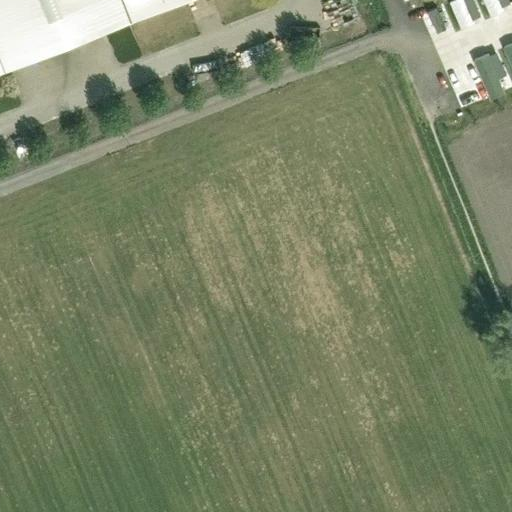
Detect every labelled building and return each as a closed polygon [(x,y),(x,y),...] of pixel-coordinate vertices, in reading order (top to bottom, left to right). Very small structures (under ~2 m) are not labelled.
[(0,0),(0,73),(28,63),(75,45),(189,0),(0,0)] [(466,0),(452,0),(450,1),(460,28),(475,22),(466,0)] [(500,0),(483,0),(490,15),(504,9),(500,0)] [(488,54),(475,60),(490,97),(495,97),(501,94),(504,91),(488,54)] [(511,116),(484,128),(490,143),(511,133),(511,116)]
